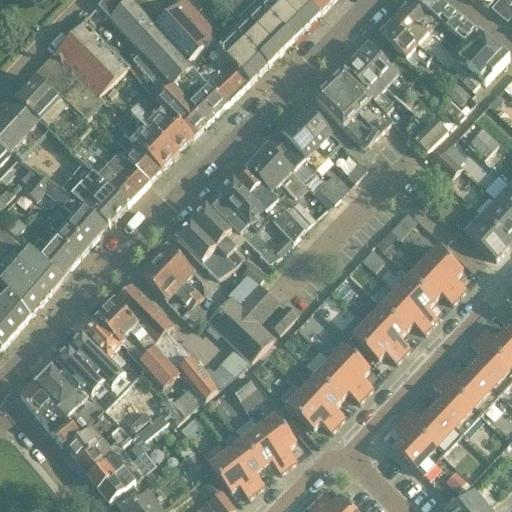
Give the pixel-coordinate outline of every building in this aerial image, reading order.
[(130,6),(125,0),(109,0),(99,11),(110,23),(141,57),(172,91),(187,107),(189,112),(206,131),(227,110),(199,81),(185,95),(178,87),(194,73),(189,67),(187,69),(153,31),(155,30),(132,4),(130,6)] [(218,0),(239,26),(230,32),(268,71),(319,21),(295,0),(218,0)] [(295,0),(319,21),(338,0),(295,0)] [(433,0),(417,0),(413,4),(430,19),(441,7),(433,0)] [(498,0),(475,0),(489,11),(498,0)] [(511,0),(503,0),(492,13),(503,23),(511,12),(511,0)] [(186,3),(155,30),(153,31),(187,69),(189,67),(212,48),(220,41),(186,3)] [(410,8),(402,17),(439,49),(444,44),(460,59),(467,51),(466,50),(465,49),(448,34),(430,19),(413,4),(410,8)] [(441,7),(430,19),(448,34),(459,22),(441,7)] [(511,12),(503,23),(507,27),(511,21),(511,12)] [(402,17),(391,28),(430,63),(433,60),(448,73),(451,69),(460,77),(465,71),(455,63),(439,49),(402,17)] [(459,22),(448,34),(465,49),(466,50),(477,37),(476,37),(477,37),(459,22)] [(85,26),(36,78),(89,125),(105,107),(100,102),(130,73),(85,26)] [(391,28),(380,40),(406,64),(413,57),(428,70),(432,65),(430,63),(391,28)] [(230,32),(220,41),(212,48),(227,65),(250,88),(268,71),(230,32)] [(460,59),(455,63),(465,71),(481,86),(483,87),(485,89),(505,68),(509,64),(479,39),(467,51),(460,59)] [(404,98),(410,91),(409,90),(401,83),(399,81),(369,51),(357,64),(387,94),(386,94),(391,99),(399,106),(403,102),(402,100),(404,98)] [(172,91),(141,57),(133,64),(157,90),(156,108),(167,120),(168,119),(192,145),(206,131),(189,112),(187,107),(172,91)] [(250,88),(227,65),(221,71),(215,64),(210,69),(239,99),(250,88)] [(387,94),(357,64),(344,78),(386,117),(391,112),(380,100),(386,94),(387,94)] [(239,99),(210,69),(198,80),(199,81),(227,110),(239,99)] [(460,77),(455,83),(472,99),(483,87),(481,86),(465,71),(460,77)] [(386,117),(344,78),(316,104),(361,151),(365,147),(368,151),(395,126),(386,117)] [(34,81),(24,92),(80,145),(86,138),(91,134),(84,128),(62,106),(34,81)] [(456,87),(446,97),(460,111),(470,100),(456,87)] [(13,102),(12,104),(50,138),(69,157),(80,145),(24,92),(13,102)] [(448,103),(441,111),(458,127),(465,120),(448,103)] [(0,116),(0,151),(11,162),(12,161),(18,166),(21,169),(23,166),(33,156),(41,148),(42,147),(49,139),(50,138),(12,104),(3,113),(0,116)] [(448,138),(426,115),(419,108),(417,110),(411,116),(415,121),(419,125),(424,130),(413,141),(412,142),(428,158),(448,138)] [(280,140),(311,171),(316,177),(329,164),(342,151),(335,145),(307,113),(280,140)] [(122,133),(117,138),(124,145),(127,142),(161,177),(162,176),(163,175),(192,145),(168,119),(167,120),(164,123),(155,114),(129,140),(122,133)] [(472,145),(488,160),(500,146),(484,131),(472,145)] [(113,134),(107,140),(123,156),(121,158),(152,186),(161,177),(127,142),(124,145),(117,138),(113,134)] [(86,138),(80,145),(139,199),(150,188),(150,187),(152,186),(121,158),(114,165),(86,138)] [(311,171),(280,140),(268,153),(293,179),(301,171),(306,176),(311,171)] [(80,145),(69,157),(81,169),(82,171),(85,168),(99,180),(130,210),(130,209),(139,199),(80,145)] [(0,151),(0,183),(1,184),(11,173),(6,168),(11,162),(0,151)] [(247,174),(288,217),(295,211),(278,193),(283,189),(296,203),(306,193),(293,179),(268,153),(247,174)] [(444,156),(433,169),(451,186),(462,174),(444,156)] [(82,171),(59,195),(61,197),(108,231),(109,232),(130,210),(99,180),(85,168),(82,171)] [(365,173),(360,168),(347,181),(355,188),(368,176),(365,173)] [(32,174),(22,184),(28,190),(39,179),(32,174)] [(247,174),(234,188),(264,219),(264,220),(266,221),(266,220),(294,249),(305,235),(288,217),(247,174)] [(314,195),(326,185),(318,176),(307,187),(314,195)] [(28,190),(24,194),(38,207),(46,198),(70,220),(66,225),(93,249),(108,231),(61,197),(59,195),(39,179),(28,190)] [(334,179),(326,187),(342,203),(350,195),(349,194),(348,193),(334,179)] [(326,187),(319,194),(335,211),(342,203),(326,187)] [(266,221),(264,220),(234,188),(219,202),(257,239),(271,226),(266,220),(266,221)] [(511,190),(497,206),(511,220),(511,190)] [(9,193),(0,203),(7,209),(16,199),(9,193)] [(272,254),(257,239),(219,202),(210,211),(234,236),(260,262),(269,270),(281,263),(272,254)] [(511,220),(497,206),(482,221),(511,249),(511,248),(511,220)] [(288,217),(305,235),(314,226),(316,225),(298,207),(295,211),(288,217)] [(232,257),(243,266),(244,264),(236,255),(238,254),(228,243),(232,239),(207,214),(191,230),(224,264),(232,257)] [(62,221),(51,233),(56,237),(82,261),(93,249),(66,225),(62,221)] [(511,249),(482,221),(467,238),(496,265),(511,249)] [(409,222),(394,239),(404,247),(418,231),(409,222)] [(19,224),(9,235),(16,242),(26,231),(19,224)] [(16,242),(9,235),(8,236),(0,228),(0,287),(32,319),(63,284),(36,260),(30,255),(29,255),(15,242),(16,242)] [(224,264),(191,230),(177,244),(217,286),(236,273),(243,266),(232,257),(224,264)] [(56,237),(36,260),(63,284),(64,284),(63,283),(82,261),(56,237)] [(281,263),(294,249),(287,242),(285,240),(272,254),(281,263)] [(365,263),(377,274),(386,264),(374,253),(365,263)] [(438,253),(423,268),(460,303),(467,295),(456,284),(463,277),(438,253)] [(196,310),(197,309),(203,303),(186,287),(193,279),(167,254),(153,268),(196,310)] [(196,310),(153,268),(140,281),(166,307),(174,299),(182,307),(174,314),(195,335),(209,321),(197,309),(196,310)] [(251,268),(244,277),(260,289),(267,280),(251,268)] [(423,268),(409,283),(435,307),(443,299),(454,310),(460,303),(423,268)] [(401,272),(388,285),(394,292),(408,279),(401,272)] [(435,307),(409,283),(395,297),(432,332),(439,325),(428,314),(435,307)] [(32,319),(0,287),(0,310),(22,331),(32,319)] [(131,292),(115,308),(156,351),(181,380),(190,391),(204,406),(204,407),(205,408),(221,394),(193,362),(189,365),(166,340),(174,333),(131,292)] [(395,297),(381,312),(407,336),(414,329),(425,339),(432,332),(395,297)] [(259,330),(231,303),(209,326),(252,367),(274,344),(259,330)] [(173,387),(181,380),(156,351),(115,308),(96,326),(127,359),(163,397),(173,387)] [(22,331),(0,310),(0,331),(12,343),(22,331)] [(287,311),(269,330),(279,340),(297,322),(287,311)] [(381,312),(368,326),(404,362),(411,355),(400,344),(407,336),(381,312)] [(319,313),(302,329),(328,357),(346,341),(319,313)] [(127,359),(96,326),(82,340),(112,371),(125,384),(131,377),(120,365),(127,359)] [(404,362),(368,326),(353,342),(379,366),(386,358),(397,369),(404,362)] [(0,331),(0,352),(2,354),(12,343),(0,331)] [(511,374),(511,336),(508,332),(496,344),(484,333),(477,341),(511,374)] [(82,340),(54,368),(85,397),(112,371),(82,340)] [(499,400),(511,386),(511,374),(477,341),(469,349),(481,361),(470,373),(499,400)] [(344,351),(330,366),(367,401),(374,393),(363,382),(370,375),(344,351)] [(330,366),(316,381),(342,405),(349,397),(360,408),(367,401),(330,366)] [(54,368),(42,380),(67,405),(88,429),(103,415),(85,397),(54,368)] [(480,420),(499,400),(470,373),(458,385),(446,373),(439,382),(480,420)] [(33,389),(31,391),(57,417),(78,438),(79,437),(88,429),(67,405),(42,380),(33,389)] [(245,381),(230,394),(242,408),(257,395),(245,381)] [(342,405),(316,381),(302,395),(339,430),(346,423),(334,412),(342,405)] [(432,413),(461,440),(480,420),(439,382),(431,390),(443,401),(432,413)] [(57,417),(31,391),(20,402),(35,420),(52,439),(62,451),(78,438),(57,417)] [(172,407),(186,423),(204,407),(204,406),(190,391),(172,407)] [(339,430),(302,395),(288,410),(314,435),(321,427),(332,438),(339,430)] [(401,422),(442,460),(461,440),(432,413),(421,425),(409,414),(401,422)] [(258,433),(289,473),(297,467),(287,455),(296,448),(275,420),(258,433)] [(423,481),(442,460),(401,422),(394,430),(406,441),(394,453),(423,481)] [(77,469),(103,447),(98,440),(110,430),(104,423),(65,455),(77,469)] [(120,432),(111,440),(122,453),(131,445),(120,432)] [(258,433),(242,445),(263,473),(272,467),(281,479),(289,473),(258,433)] [(242,445),(226,457),(257,498),(264,492),(255,479),(263,473),(242,445)] [(103,447),(77,469),(88,484),(118,459),(117,458),(118,457),(113,451),(109,453),(103,447)] [(137,449),(136,450),(131,455),(139,464),(146,457),(145,457),(137,449)] [(257,498),(226,457),(209,470),(231,498),(239,492),(248,504),(257,498)] [(118,459),(88,484),(98,495),(131,468),(127,462),(120,468),(117,464),(120,461),(118,459)] [(137,475),(131,468),(98,495),(110,510),(136,488),(130,481),(137,475)] [(214,503),(222,496),(214,485),(205,492),(213,502),(214,503)] [(214,503),(213,502),(206,507),(210,511),(234,511),(222,496),(214,503)] [(485,511),(473,496),(453,511),(485,511)] [(159,511),(148,498),(131,511),(159,511)] [(315,507),(319,511),(348,511),(340,503),(333,510),(322,499),(315,507)]
